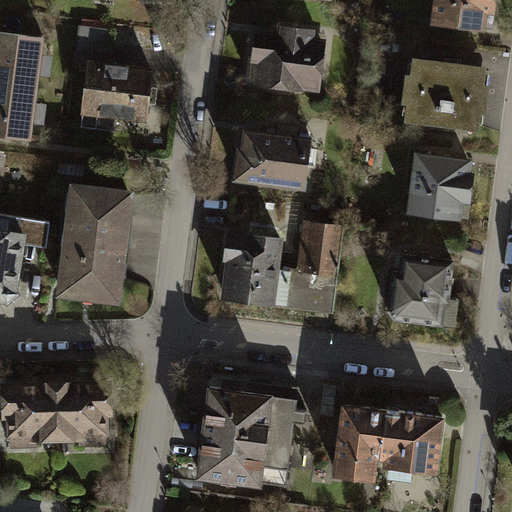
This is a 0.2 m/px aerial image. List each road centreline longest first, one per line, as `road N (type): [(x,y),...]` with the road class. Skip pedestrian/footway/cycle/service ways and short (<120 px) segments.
road 1 (residential): [(164,338),(207,0)]
road 2 (residential): [(164,338),(482,375)]
road 3 (residential): [(482,375),(511,140)]
road 4 (residential): [(142,511),(164,338)]
road 5 (residential): [(164,338),(0,343)]
road 6 (residential): [(470,511),(482,375)]
